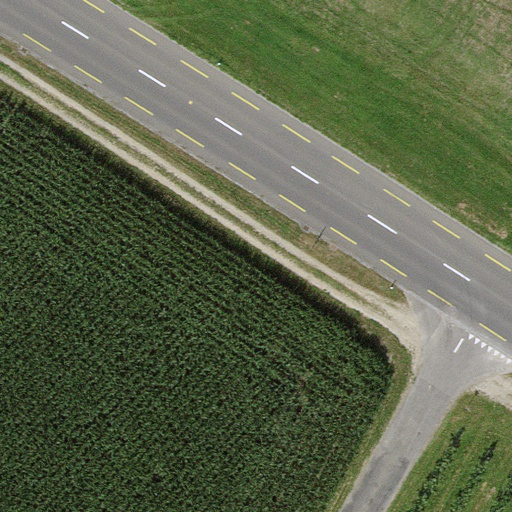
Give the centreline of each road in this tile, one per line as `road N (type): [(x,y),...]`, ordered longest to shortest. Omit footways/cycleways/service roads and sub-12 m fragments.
road 1 (track): [(511,395),(0,72)]
road 2 (primary): [(511,308),(24,0)]
road 3 (track): [(365,511),(492,295)]
